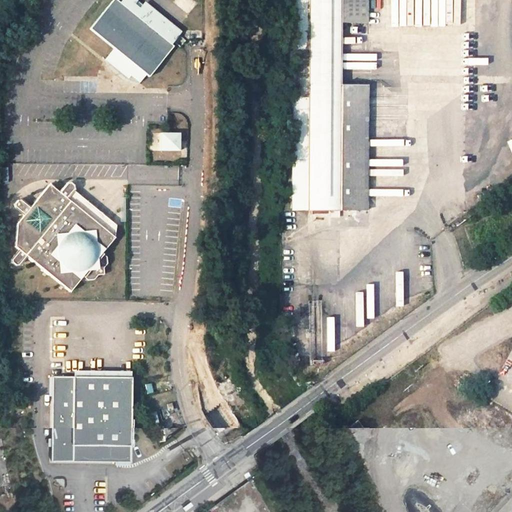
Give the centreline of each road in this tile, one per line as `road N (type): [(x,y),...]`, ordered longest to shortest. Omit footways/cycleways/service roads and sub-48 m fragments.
road 1 (residential): [(221,467),(192,426),(178,380),(193,241),(196,49)]
road 2 (tertiary): [(511,258),(238,455)]
